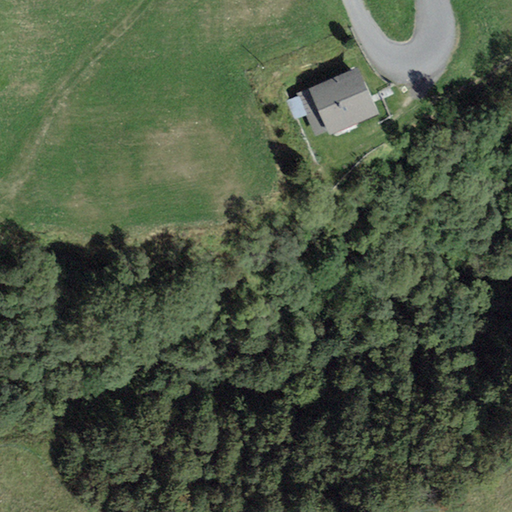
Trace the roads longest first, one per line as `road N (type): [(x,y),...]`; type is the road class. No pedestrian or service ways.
road 1 (track): [(137,0),(45,116),(0,198)]
road 2 (unclassified): [(427,0),(433,23),(414,66),(374,50),(350,0)]
